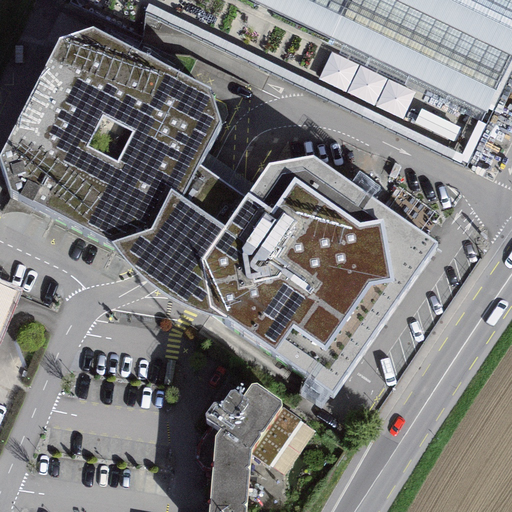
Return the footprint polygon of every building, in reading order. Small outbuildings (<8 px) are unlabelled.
[(511,0),(245,0),(487,116),(511,63),(511,0)] [(158,242),(199,167),(219,121),(208,85),(91,27),(58,36),(0,147),(0,175),(4,189),(107,240),(126,257),(158,242)] [(158,242),(126,257),(147,283),(150,286),(182,302),(220,316),(331,392),(436,240),(312,153),(267,160),(246,193),(217,177),(199,167),(158,242)] [(0,337),(18,292),(0,284),(0,337)] [(188,511),(244,511),(245,453),(279,473),(311,426),(231,373),(192,426),(188,511)]
